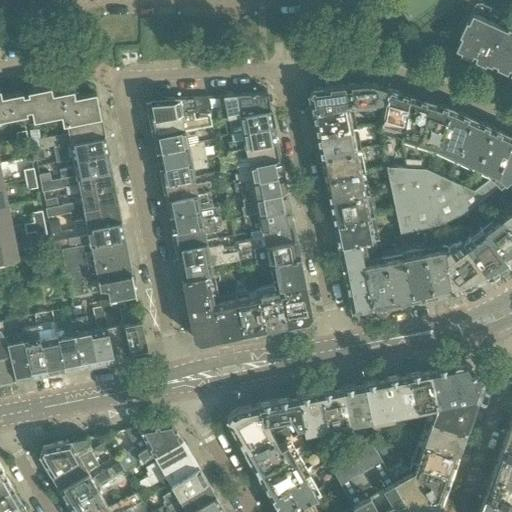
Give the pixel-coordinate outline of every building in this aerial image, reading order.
[(490,65),(491,63),(505,29),(470,13),(454,49),(468,55),(469,53),(476,56),(475,59),(490,65)] [(511,72),(511,29),(506,26),(505,29),(491,63),(504,69),(505,67),(511,70),(511,73),(511,72)] [(368,82),(348,84),(351,104),(382,102),(386,88),(368,83),(368,82)] [(307,94),(311,112),(345,104),(351,104),(348,84),(312,88),(307,94)] [(42,147),(55,144),(103,135),(94,91),(74,95),(72,88),(51,93),(49,86),(26,90),(27,94),(22,95),(21,91),(0,95),(0,94),(0,118),(31,113),(32,120),(60,114),(61,124),(65,123),(67,133),(39,139),(31,140),(33,149),(42,147)] [(406,94),(386,88),(382,102),(378,123),(400,129),(406,94)] [(217,108),(209,109),(210,116),(210,119),(222,117),(269,108),(266,92),(222,95),(223,108),(217,108)] [(428,100),(406,94),(400,129),(399,133),(415,138),(428,100)] [(145,99),(149,119),(193,111),(209,109),(207,102),(206,96),(145,99)] [(449,107),(428,100),(415,138),(435,144),(437,145),(450,107),(449,107)] [(311,112),(315,134),(350,127),(345,104),(311,112)] [(471,117),(450,107),(437,145),(456,154),(471,117)] [(229,125),(231,133),(272,125),(269,108),(222,117),(223,121),(224,120),(224,126),(229,125)] [(149,119),(152,136),(196,127),(206,125),(211,124),(210,119),(210,116),(194,118),(193,111),(149,119)] [(492,127),(471,117),(456,154),(477,163),(492,127)] [(231,145),(232,150),(276,141),(272,125),(231,133),(232,140),(228,141),(229,146),(231,145)] [(200,135),(199,133),(199,130),(197,130),(196,127),(152,136),(155,151),(155,152),(187,145),(197,143),(196,135),(200,135)] [(315,134),(319,156),(354,150),(350,127),(315,134)] [(511,135),(492,127),(477,163),(495,172),(511,135)] [(29,130),(31,140),(39,139),(36,129),(29,130)] [(27,140),(25,130),(15,132),(17,142),(27,140)] [(71,150),(72,159),(106,152),(103,135),(55,144),(57,153),(71,150)] [(429,193),(392,195),(399,231),(437,224),(445,220),(467,209),(502,183),(511,174),(511,135),(495,172),(472,189),(424,168),(429,193)] [(225,151),(227,159),(246,156),(247,164),(279,158),(276,141),(232,150),(225,151)] [(155,152),(159,168),(204,159),(206,158),(205,157),(203,142),(197,143),(187,145),(155,152)] [(44,158),(42,147),(33,149),(35,160),(44,158)] [(319,156),(324,178),(358,171),(354,150),(319,156)] [(61,178),(62,177),(110,169),(106,152),(72,159),(74,166),(59,169),(61,178)] [(237,178),(238,182),(282,173),(279,158),(247,164),(237,166),(238,173),(234,174),(235,179),(237,178)] [(159,168),(162,184),(193,177),(192,169),(206,167),(204,159),(159,168)] [(429,193),(424,168),(420,167),(420,160),(404,159),(406,167),(386,166),(392,195),(429,193)] [(23,169),(25,179),(35,177),(33,167),(23,169)] [(77,184),(79,193),(113,186),(110,169),(62,177),(61,178),(50,180),(40,182),(41,191),(77,184)] [(324,178),(328,200),(363,193),(358,171),(324,178)] [(38,174),(40,182),(50,180),(49,172),(38,174)] [(241,190),(243,198),(285,190),(282,173),(238,182),(233,183),(234,191),(237,190),(237,191),(241,190)] [(35,177),(25,179),(27,189),(37,187),(35,177)] [(162,184),(165,199),(208,190),(208,188),(210,188),(209,181),(195,184),(193,177),(162,184)] [(46,217),(67,213),(117,203),(113,186),(79,193),(80,200),(65,203),(66,203),(57,205),(52,206),(45,208),(46,217)] [(168,215),(200,209),(207,207),(212,207),(208,190),(165,199),(168,215)] [(241,211),(242,215),(245,215),(244,214),(288,206),(285,190),(243,198),(244,206),(241,207),(241,211)] [(328,200),(332,222),(367,215),(363,193),(328,200)] [(84,218),(85,227),(120,220),(117,203),(67,213),(68,217),(69,221),(84,218)] [(0,229),(11,227),(7,205),(0,206),(0,229)] [(168,215),(171,231),(207,224),(215,222),(221,221),(219,212),(216,213),(214,206),(212,207),(207,207),(200,209),(168,215)] [(248,223),(250,231),(292,223),(288,206),(244,214),(245,215),(242,215),(244,224),(248,223)] [(511,206),(500,216),(511,231),(511,206)] [(31,212),(33,222),(43,220),(41,210),(31,212)] [(337,244),(358,240),(371,237),(367,215),(332,222),(337,244)] [(511,231),(500,216),(482,230),(504,258),(511,253),(511,231)] [(60,232),(58,219),(48,221),(50,234),(60,232)] [(43,220),(33,222),(23,224),(25,233),(35,231),(36,241),(47,239),(43,220)] [(63,239),(64,247),(123,236),(120,220),(85,227),(87,234),(63,239)] [(171,231),(175,247),(206,241),(204,233),(207,232),(218,230),(218,226),(216,226),(215,222),(207,224),(171,231)] [(235,246),(236,251),(295,239),(292,223),(250,231),(251,238),(234,242),(235,246)] [(0,262),(17,259),(11,227),(0,229),(0,262)] [(479,227),(461,240),(486,275),(495,271),(508,263),(504,258),(482,230),(479,227)] [(60,248),(64,267),(127,254),(123,236),(64,247),(60,248)] [(444,247),(442,248),(450,291),(486,275),(461,240),(458,236),(444,247)] [(64,247),(63,239),(51,242),(52,250),(60,248),(64,247)] [(259,264),(267,262),(299,257),(295,239),(236,251),(237,257),(237,258),(254,255),(255,264),(259,264)] [(358,240),(337,244),(350,311),(370,307),(362,265),(363,265),(361,259),(358,240)] [(175,247),(177,262),(236,251),(235,246),(222,248),(222,245),(207,247),(206,241),(175,247)] [(380,250),(381,255),(390,303),(410,299),(400,251),(399,246),(380,250)] [(420,247),(400,251),(410,299),(431,295),(421,252),(420,247)] [(442,248),(421,252),(431,295),(450,291),(442,248)] [(177,262),(181,279),(212,273),(210,265),(229,261),(229,260),(237,258),(237,257),(236,251),(177,262)] [(64,267),(67,283),(130,271),(127,254),(64,267)] [(381,255),(361,259),(363,265),(362,265),(370,307),(390,303),(381,255)] [(267,262),(259,264),(260,267),(268,266),(272,282),(270,283),(275,289),(278,288),(304,284),(299,257),(267,262)] [(105,288),(107,299),(108,299),(108,300),(116,298),(135,295),(130,271),(67,283),(70,295),(87,292),(87,289),(100,287),(105,288)] [(181,279),(186,306),(212,301),(212,303),(218,302),(216,293),(214,282),(217,281),(218,278),(217,272),(212,273),(181,279)] [(270,283),(251,286),(253,293),(256,293),(263,328),(286,323),(278,288),(275,289),(270,283)] [(278,288),(286,323),(305,320),(310,313),(304,284),(278,288)] [(251,286),(232,290),(241,332),(263,328),(256,293),(253,293),(251,286)] [(218,302),(212,303),(220,337),(241,332),(232,290),(216,293),(218,302)] [(119,312),(118,308),(116,298),(108,300),(108,299),(107,299),(97,301),(98,306),(110,359),(112,358),(128,355),(121,322),(113,324),(111,314),(119,312)] [(212,301),(186,306),(192,336),(192,337),(199,341),(220,337),(212,303),(212,301)] [(95,328),(87,329),(94,362),(110,359),(98,306),(91,308),(95,328)] [(124,306),(118,308),(119,312),(121,322),(128,355),(146,351),(140,319),(138,308),(137,309),(129,310),(124,306)] [(34,314),(34,315),(36,325),(46,371),(62,368),(55,335),(48,337),(43,316),(42,312),(34,314)] [(84,317),(68,320),(77,365),(94,362),(87,329),(84,317)] [(1,319),(0,319),(0,380),(14,377),(5,334),(2,321),(1,319)] [(52,323),(55,335),(62,368),(77,365),(68,320),(52,323)] [(23,342),(30,374),(46,371),(36,325),(19,329),(20,332),(23,342)] [(12,332),(5,334),(14,377),(30,374),(23,342),(20,332),(13,334),(12,332)] [(434,405),(476,396),(478,391),(477,391),(481,382),(482,381),(464,361),(450,364),(450,365),(434,368),(427,369),(434,405)] [(413,409),(429,406),(434,405),(427,369),(420,370),(420,371),(407,373),(405,373),(413,409)] [(384,377),(383,378),(390,413),(413,409),(405,373),(397,375),(398,375),(384,378),(384,377)] [(362,382),(361,382),(368,418),(390,413),(383,378),(375,379),(362,382)] [(340,386),(339,386),(346,422),(368,418),(361,382),(353,384),(340,386)] [(318,390),(317,391),(324,426),(346,422),(339,386),(331,388),(318,391),(318,390)] [(309,393),(296,395),(301,424),(302,431),(324,426),(317,391),(309,392),(309,393)] [(256,403),(256,404),(259,422),(265,421),(289,416),(294,426),(301,424),(296,395),(287,396),(287,397),(256,403)] [(423,419),(423,420),(428,422),(429,419),(463,432),(476,396),(434,405),(429,406),(423,419)] [(226,419),(244,451),(273,435),(265,421),(259,422),(256,404),(248,405),(248,406),(238,408),(229,413),(225,418),(226,419)] [(511,413),(501,446),(511,449),(511,413)] [(423,420),(416,441),(421,443),(422,441),(455,454),(463,432),(429,419),(428,422),(423,420)] [(138,460),(180,436),(171,420),(137,427),(126,430),(135,445),(117,457),(119,461),(124,469),(138,460)] [(327,460),(354,508),(356,511),(410,511),(389,475),(386,469),(383,465),(365,432),(349,442),(350,444),(342,449),(343,451),(327,460)] [(249,459),(258,476),(293,456),(285,441),(279,445),(273,435),(244,451),(244,452),(248,459),(249,459)] [(147,475),(188,451),(180,436),(138,460),(139,461),(152,453),(155,460),(145,466),(147,470),(145,472),(147,475)] [(50,472),(90,450),(91,449),(84,437),(43,445),(43,444),(38,454),(39,454),(50,472)] [(94,446),(97,452),(110,444),(107,439),(94,446)] [(416,441),(410,458),(413,463),(448,476),(455,454),(422,441),(421,443),(416,441)] [(511,449),(501,446),(490,475),(511,482),(511,449)] [(59,487),(87,471),(98,464),(90,450),(50,472),(59,487)] [(165,476),(169,483),(197,466),(188,451),(147,475),(131,484),(135,491),(136,491),(149,484),(150,484),(165,476)] [(269,495),(304,476),(293,456),(258,476),(262,483),(269,495)] [(410,458),(408,465),(406,466),(410,471),(412,470),(432,505),(439,501),(448,476),(413,463),(410,458)] [(389,475),(410,511),(420,511),(432,505),(412,470),(410,471),(406,466),(408,465),(402,460),(386,469),(389,475)] [(67,502),(124,469),(119,461),(102,471),(91,477),(87,471),(59,487),(67,502)] [(162,495),(166,503),(205,480),(197,466),(169,483),(172,489),(162,495)] [(73,511),(83,511),(104,500),(100,493),(128,477),(124,469),(67,502),(73,511)] [(3,472),(0,474),(0,492),(11,486),(3,472)] [(511,482),(490,475),(482,497),(511,507),(511,482)] [(274,502),(279,511),(283,511),(302,502),(315,495),(304,476),(269,495),(273,502),(274,502)] [(168,511),(181,505),(185,511),(214,495),(205,480),(166,503),(163,504),(166,508),(164,509),(165,511),(168,511)] [(0,510),(19,499),(11,486),(0,492),(0,510)] [(141,499),(136,491),(135,491),(108,506),(104,500),(83,511),(118,511),(126,508),(141,499)] [(219,511),(222,510),(214,495),(185,511),(184,511),(219,511)] [(477,511),(511,511),(511,510),(511,507),(482,497),(477,511)] [(0,511),(26,511),(20,500),(19,499),(0,510),(0,511)] [(307,511),(302,502),(283,511),(307,511)]
